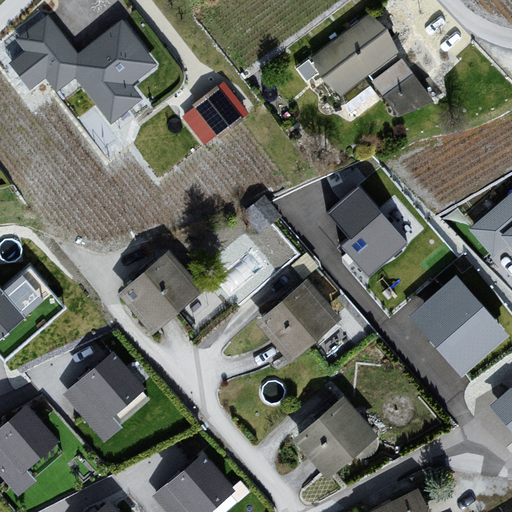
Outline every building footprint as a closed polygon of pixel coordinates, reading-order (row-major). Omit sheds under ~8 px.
[(428,105),(366,14),(304,61),(332,101),(362,81),(392,117),(428,105)] [(73,52),(41,16),(9,41),(52,94),(67,83),(104,121),(132,103),(121,91),(150,70),(116,23),(73,52)] [(241,124),(210,86),(185,108),(218,143),(241,124)] [(404,238),(354,182),(325,208),(347,232),(339,240),(367,271),(404,238)] [(511,190),(470,226),(492,251),(508,238),(511,242),(511,190)] [(162,254),(113,292),(148,333),(194,294),(162,254)] [(0,335),(44,297),(18,268),(0,283),(0,335)] [(451,268),(404,310),(458,370),(505,328),(451,268)] [(303,279),(251,324),(279,360),(336,319),(303,279)] [(138,384),(109,353),(64,393),(102,436),(115,425),(105,414),(138,384)] [(511,392),(507,387),(489,402),(511,428),(511,392)] [(339,398),(284,442),(317,477),(370,437),(339,398)] [(52,435),(23,403),(0,424),(0,468),(17,487),(29,475),(19,465),(52,435)] [(194,511),(227,483),(198,451),(153,492),(171,511),(194,511)] [(429,511),(416,483),(357,511),(429,511)] [(116,511),(106,500),(93,511),(116,511)]
